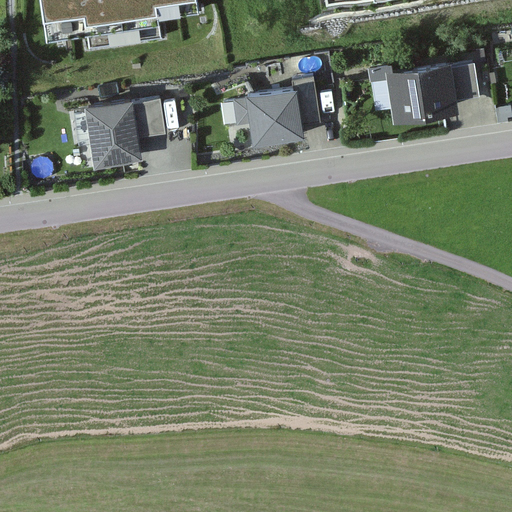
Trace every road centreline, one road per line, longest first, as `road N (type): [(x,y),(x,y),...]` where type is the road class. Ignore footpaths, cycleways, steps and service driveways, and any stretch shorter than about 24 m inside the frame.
road 1 (residential): [(0,219),(511,141)]
road 2 (track): [(281,179),(297,209),(511,287)]
